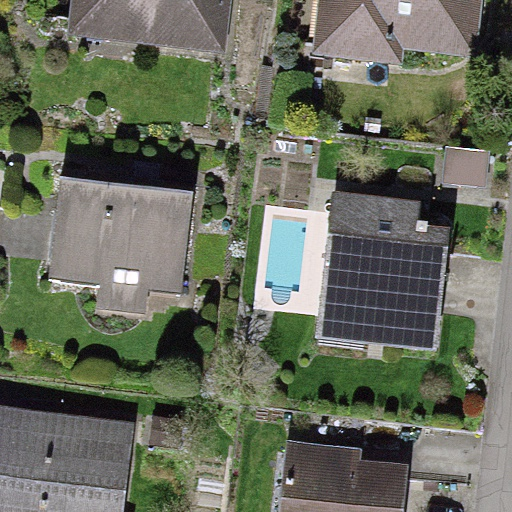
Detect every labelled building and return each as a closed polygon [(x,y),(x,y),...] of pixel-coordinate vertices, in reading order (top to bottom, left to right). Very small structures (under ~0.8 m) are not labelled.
[(62,0),(58,49),(220,65),(226,0),(62,0)] [(479,0),(316,0),(307,78),(398,89),(402,58),(471,66),(479,0)] [(183,192),(50,175),(36,289),(98,297),(95,325),(139,331),(143,295),(169,298),(183,192)] [(425,370),(443,217),(328,204),(310,357),(425,370)] [(114,511),(123,437),(0,422),(0,511),(114,511)] [(399,511),(404,471),(283,457),(276,511),(399,511)]
